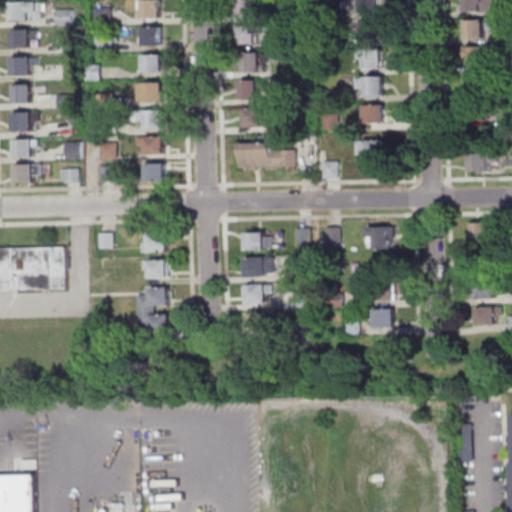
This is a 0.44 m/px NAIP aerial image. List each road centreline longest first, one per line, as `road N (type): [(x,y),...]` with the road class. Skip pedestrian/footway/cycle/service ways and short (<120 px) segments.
road 1 (residential): [(511,195),(0,208)]
road 2 (residential): [(433,360),(424,0)]
road 3 (residential): [(209,338),(200,0)]
